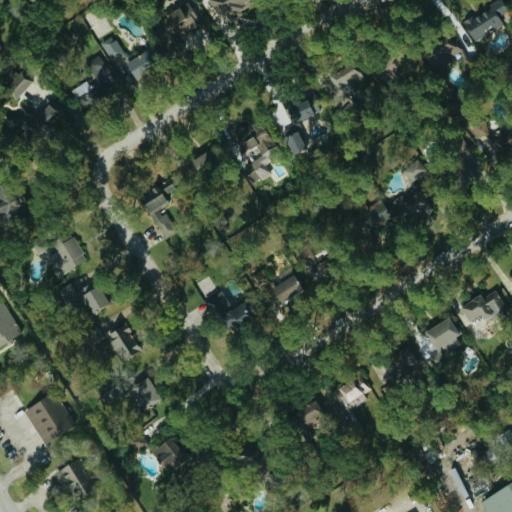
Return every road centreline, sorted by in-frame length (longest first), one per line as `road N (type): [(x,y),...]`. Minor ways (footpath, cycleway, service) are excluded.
road 1 (residential): [(112,187),(104,173),(151,127),(361,0)]
road 2 (residential): [(247,381),(511,215)]
road 3 (residential): [(112,187),(195,342),(226,382),(247,381)]
